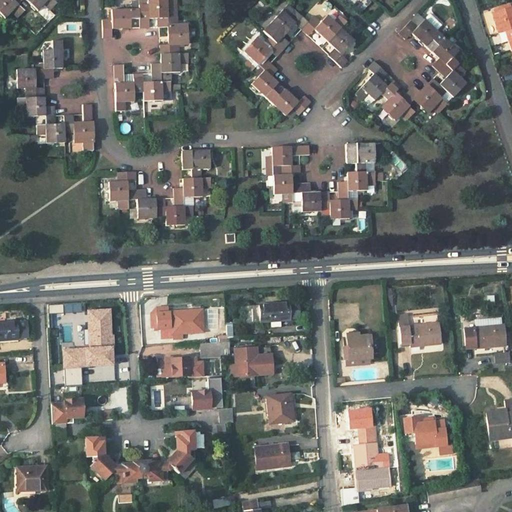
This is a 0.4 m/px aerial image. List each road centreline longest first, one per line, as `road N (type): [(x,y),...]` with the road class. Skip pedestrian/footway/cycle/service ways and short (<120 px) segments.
road 1 (residential): [(413,0),(297,131),(190,141),(127,161),(106,150),(100,131),(89,0)]
road 2 (residential): [(314,271),(331,511)]
road 3 (secondary): [(314,271),(511,259)]
road 4 (secondary): [(128,283),(314,271)]
road 5 (residential): [(34,289),(42,440),(10,447)]
road 6 (residential): [(128,283),(138,436)]
road 7 (residential): [(462,0),(511,141)]
